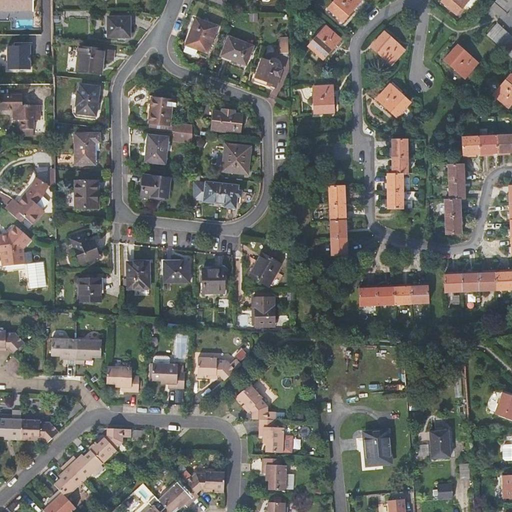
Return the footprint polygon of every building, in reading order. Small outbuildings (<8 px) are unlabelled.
[(33,0),(0,0),(0,12),(34,12),(33,0)] [(360,2),(357,0),(335,0),(328,8),(343,21),(349,14),(360,2)] [(443,0),(442,1),(456,14),(462,6),(467,0),(443,0)] [(467,0),(462,6),(467,11),(477,0),(467,0)] [(501,0),(496,0),(494,3),(506,12),(510,8),(501,0)] [(489,8),(495,13),(501,18),(506,12),(494,3),(489,8)] [(495,13),(489,8),(486,12),(492,17),(495,13)] [(128,18),(107,18),(107,38),(128,38),(128,18)] [(215,28),(194,20),(185,45),(206,52),(215,28)] [(486,35),(491,40),(502,28),(497,24),(486,35)] [(339,40),(325,27),(308,46),(322,59),(335,45),(339,40)] [(507,33),(502,28),(491,40),(496,45),(507,33)] [(371,47),(391,65),(404,50),(384,33),(377,40),(371,47)] [(511,38),(511,37),(507,33),(496,45),(501,49),(511,38)] [(252,45),(228,36),(221,54),(245,63),(252,45)] [(288,37),(280,37),(280,53),(289,53),(288,37)] [(511,38),(501,49),(507,54),(511,48),(511,38)] [(8,44),(8,69),(33,70),(34,45),(8,44)] [(444,60),(464,78),(477,64),(456,46),(447,57),(444,60)] [(113,51),(79,48),(77,71),(100,73),(102,58),(112,60),(113,51)] [(276,62),(263,57),(256,75),(269,80),(269,82),(276,85),(282,69),(275,66),(276,62)] [(511,102),(511,78),(509,76),(492,95),(507,108),(511,102)] [(98,86),(80,84),(79,91),(77,91),(75,112),(95,114),(98,86)] [(377,99),(396,117),(409,103),(389,85),(378,97),(377,99)] [(314,86),(314,113),(332,112),(332,102),(332,86),(314,86)] [(23,97),(0,97),(0,111),(13,111),(17,111),(17,121),(21,121),(21,130),(33,130),(33,122),(40,121),(40,106),(23,107),(23,97)] [(171,100),(152,98),(149,122),(148,129),(171,131),(172,125),(168,125),(171,100)] [(237,108),(221,106),(220,110),(215,109),(213,128),(241,132),(243,112),(236,111),(237,108)] [(172,125),(171,131),(173,132),(176,132),(192,134),(192,125),(172,123),(172,125)] [(99,132),(75,133),(75,163),(94,163),(95,141),(99,141),(99,132)] [(173,141),(181,141),(181,139),(176,139),(176,132),(173,132),(173,141)] [(181,139),(181,141),(192,143),(192,134),(176,132),(176,139),(181,139)] [(166,136),(147,135),(145,161),(164,162),(166,136)] [(496,153),(505,153),(511,152),(511,135),(496,136),(496,153)] [(479,154),(488,153),(496,153),(496,136),(479,137),(479,154)] [(462,154),(471,154),(479,154),(479,137),(462,137),(462,154)] [(391,147),(391,157),(407,156),(407,140),(391,140),(391,147)] [(249,146),(224,143),(221,169),(241,171),(242,161),(247,162),(249,146)] [(391,162),(391,175),(402,174),(407,174),(407,156),(391,157),(391,162)] [(447,165),(447,182),(463,182),(463,176),(462,165),(447,165)] [(386,181),(386,191),(402,191),(402,174),(391,175),(387,175),(386,181)] [(168,178),(143,175),(141,197),(149,198),(149,195),(167,196),(168,178)] [(13,200),(5,209),(19,221),(23,217),(32,224),(43,211),(34,204),(40,197),(48,186),(36,178),(31,188),(17,203),(13,200)] [(239,185),(206,182),(193,180),(193,200),(204,202),(225,204),(225,207),(236,208),(238,197),(242,197),(242,190),(238,189),(239,185)] [(97,181),(76,181),(76,207),(97,206),(97,181)] [(447,182),(448,200),(459,200),(463,199),(463,189),(463,182),(447,182)] [(328,187),(329,204),(345,203),(344,193),(344,187),(328,187)] [(402,208),(402,191),(386,191),(386,197),(386,208),(402,208)] [(443,200),(444,217),(460,217),(459,212),(459,200),(448,200),(443,200)] [(329,204),(329,221),(345,220),(345,210),(345,203),(329,204)] [(460,228),(460,217),(444,217),(444,234),(460,234),(460,228)] [(329,221),(330,238),(346,238),(345,226),(345,220),(329,221)] [(31,251),(24,252),(23,248),(30,239),(14,227),(8,235),(0,236),(0,252),(1,252),(3,266),(28,263),(33,262),(31,251)] [(84,233),(70,238),(79,263),(98,257),(93,242),(88,244),(84,233)] [(346,245),(346,238),(330,238),(330,255),(347,255),(346,245)] [(280,262),(262,251),(250,273),(268,283),(269,282),(272,284),(277,284),(282,273),(276,270),(280,262)] [(148,262),(133,262),(133,266),(126,266),(127,289),(148,289),(148,262)] [(187,262),(162,263),(162,283),(187,283),(187,262)] [(20,266),(22,281),(30,279),(27,265),(20,266)] [(222,269),(201,269),(201,293),(223,292),(222,269)] [(511,282),(511,271),(502,272),(494,272),(495,290),(511,289),(511,282)] [(494,272),(485,272),(477,273),(478,290),(495,290),(494,272)] [(477,273),(468,273),(460,274),(461,291),(478,290),(477,273)] [(460,274),(451,274),(443,274),(444,292),(461,291),(460,274)] [(100,279),(77,279),(77,301),(100,301),(100,279)] [(427,286),(418,287),(410,287),(411,303),(428,303),(427,286)] [(393,287),(383,288),(376,288),(376,305),(393,304),(393,287)] [(410,287),(401,287),(393,287),(393,304),(411,303),(410,287)] [(376,288),(366,288),(358,288),(359,305),(376,305),(376,288)] [(273,296),(251,296),(251,306),(254,306),(254,324),(273,324),(273,296)] [(15,351),(20,347),(25,342),(26,340),(18,331),(5,330),(5,328),(0,327),(0,345),(6,346),(10,346),(15,351)] [(64,337),(53,337),(52,337),(52,340),(52,348),(52,353),(61,354),(68,354),(67,357),(67,361),(76,362),(77,338),(64,337)] [(101,355),(101,350),(101,342),(101,338),(100,338),(89,338),(77,338),(76,362),(85,362),(85,358),(85,354),(90,355),(101,355)] [(153,365),(152,373),(152,379),(161,379),(169,380),(169,382),(169,386),(185,387),(185,371),(178,370),(178,362),(170,362),(170,356),(168,354),(156,354),(154,356),(154,361),(153,361),(153,365)] [(198,363),(198,371),(198,377),(207,377),(207,374),(210,374),(216,374),(220,374),(224,379),(242,363),(237,358),(230,364),(226,360),(217,359),(216,357),(199,356),(198,363)] [(123,389),(132,389),(133,373),(133,366),(120,366),(109,365),(108,365),(107,382),(115,382),(123,383),(123,385),(123,389)] [(253,410),(253,418),(262,418),(276,418),(276,412),(268,411),(268,406),(261,399),(263,397),(250,383),(235,396),(241,402),(244,400),(246,402),(251,408),(253,410)] [(511,392),(503,390),(495,412),(511,418),(511,392)] [(0,412),(0,433),(5,434),(11,434),(13,434),(13,438),(21,439),(22,418),(22,414),(0,412)] [(22,414),(22,418),(21,439),(24,439),(30,439),(31,435),(33,435),(40,436),(44,436),(48,440),(60,430),(52,421),(42,419),(42,415),(22,414)] [(261,434),(265,434),(267,435),(267,441),(267,451),(284,451),(284,439),(285,426),(277,426),(277,418),(276,418),(262,418),(261,434)] [(110,433),(107,436),(101,441),(99,443),(97,441),(90,447),(92,449),(103,462),(117,449),(116,447),(124,440),(124,436),(133,436),(133,428),(109,427),(110,433)] [(389,428),(365,430),(366,441),(368,441),(370,462),(392,461),(389,428)] [(451,457),(452,431),(433,430),(432,457),(451,457)] [(76,454),(69,461),(85,479),(94,470),(103,462),(92,449),(85,455),(81,459),(79,458),(76,454)] [(287,488),(287,477),(287,464),(284,464),(284,457),(264,457),(263,472),(266,472),(270,472),(270,477),(269,489),(287,489),(287,488)] [(63,466),(66,470),(68,471),(63,475),(55,483),(61,489),(67,496),(68,494),(76,487),(85,479),(69,461),(63,466)] [(105,465),(103,462),(94,470),(97,472),(105,465)] [(463,480),(473,479),(472,468),(472,467),(462,468),(463,480)] [(207,488),(215,488),(217,488),(217,491),(225,491),(225,471),(208,471),(207,473),(198,472),(195,475),(189,469),(182,475),(189,482),(198,493),(204,488),(207,488)] [(166,487),(169,490),(176,483),(173,480),(166,487)] [(189,506),(200,495),(198,493),(189,482),(183,487),(178,482),(176,483),(169,490),(159,499),(165,505),(171,511),(177,506),(184,500),(185,502),(189,506)] [(438,498),(452,497),(451,482),(437,484),(438,498)] [(78,490),(76,487),(68,494),(71,497),(78,490)] [(54,495),(55,497),(57,499),(53,503),(45,510),(46,511),(66,511),(69,510),(70,511),(71,511),(77,507),(67,496),(61,489),(54,495)] [(403,511),(402,498),(386,500),(387,511),(403,511)] [(285,511),(286,511),(286,502),(286,500),(269,499),(269,509),(268,511),(285,511)] [(154,503),(145,511),(144,511),(171,511),(165,505),(160,510),(154,503)]
